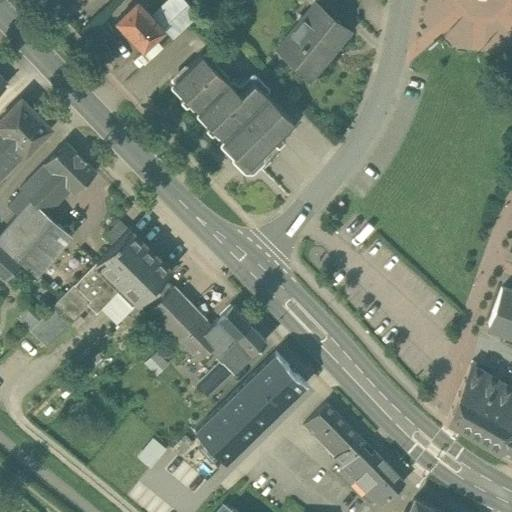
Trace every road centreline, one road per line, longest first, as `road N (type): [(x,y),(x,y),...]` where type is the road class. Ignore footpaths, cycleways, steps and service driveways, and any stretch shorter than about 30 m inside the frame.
road 1 (primary): [(0,11),(249,271)]
road 2 (primary): [(249,271),(437,451),(505,495)]
road 3 (residential): [(301,213),(376,112),(406,0)]
road 4 (residential): [(459,357),(301,213)]
road 5 (residential): [(511,206),(459,357)]
